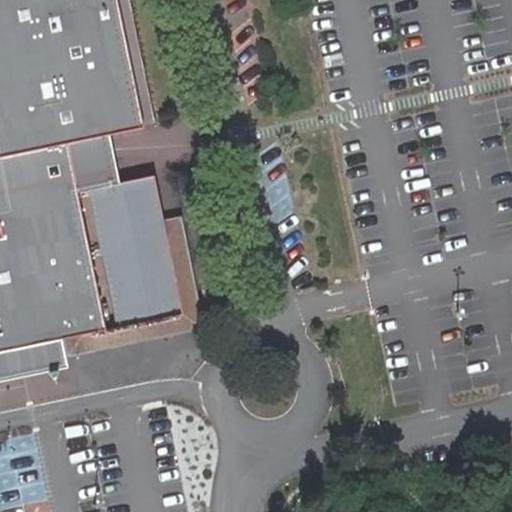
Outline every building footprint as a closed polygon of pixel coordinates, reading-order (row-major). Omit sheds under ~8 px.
[(0,0),(0,376),(2,381),(26,376),(52,371),(50,362),(47,350),(186,321),(169,242),(167,227),(157,184),(98,195),(80,198),(71,152),(87,149),(148,137),(120,0),(0,0)] [(133,0),(120,0),(148,137),(160,134),(133,0)] [(90,161),(87,149),(71,152),(80,198),(98,195),(90,161)] [(185,224),(167,227),(169,242),(186,321),(47,350),(50,362),(52,371),(208,337),(185,224)] [(54,378),(52,371),(26,376),(2,381),(4,388),(54,378)]
